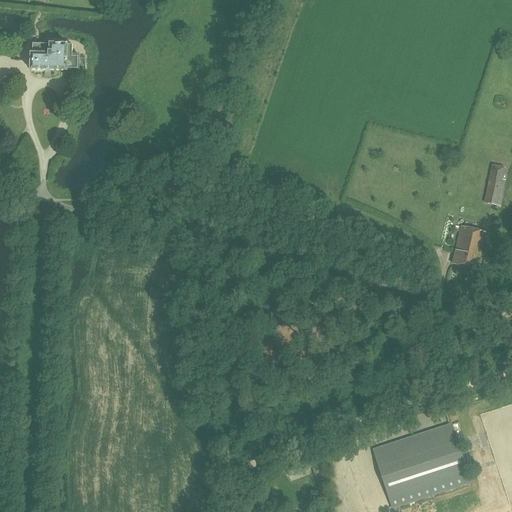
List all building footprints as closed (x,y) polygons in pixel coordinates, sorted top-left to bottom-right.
[(73,44),(33,43),(33,53),(31,53),(31,69),(67,71),(67,69),(78,70),(79,55),(72,55),(73,44)] [(485,202),(498,205),(504,180),(502,180),(505,168),(493,166),(485,202)] [(453,263),(477,269),(486,233),(461,227),(453,263)] [(373,450),(389,498),(392,509),(471,483),(451,424),(373,450)] [(320,454),(285,466),(289,475),(289,476),(311,468),(312,469),(315,476),(324,473),(324,472),(321,464),(323,463),(320,454)]
